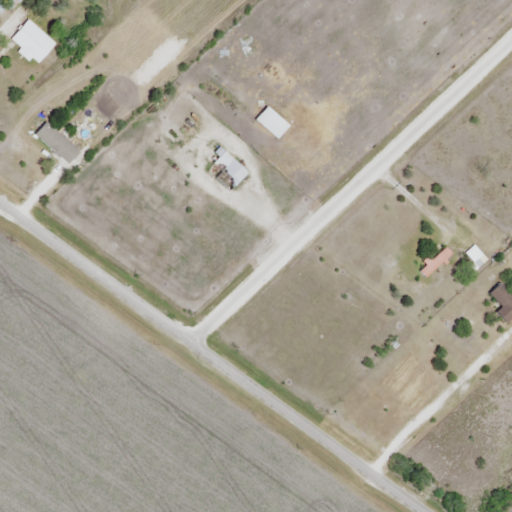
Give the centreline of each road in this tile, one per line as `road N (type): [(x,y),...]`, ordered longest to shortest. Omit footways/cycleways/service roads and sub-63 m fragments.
road 1 (residential): [(422,511),(0,203)]
road 2 (residential): [(189,342),(511,39)]
